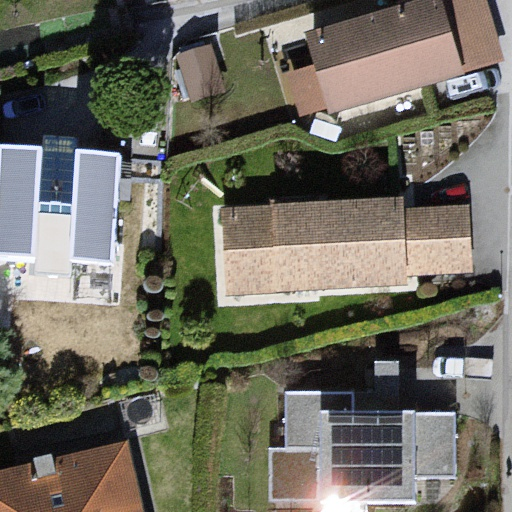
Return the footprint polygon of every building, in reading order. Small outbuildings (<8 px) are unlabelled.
[(341,113),(465,71),(443,5),(319,47),(341,113)] [(0,263),(114,269),(118,160),(0,155),(0,263)] [(411,217),(240,228),(243,276),(414,266),(411,217)] [(346,396),(274,395),(273,455),(300,455),(300,509),(416,510),(416,488),(452,488),(453,420),(346,419),(346,396)] [(127,511),(113,449),(1,474),(9,511),(127,511)]
